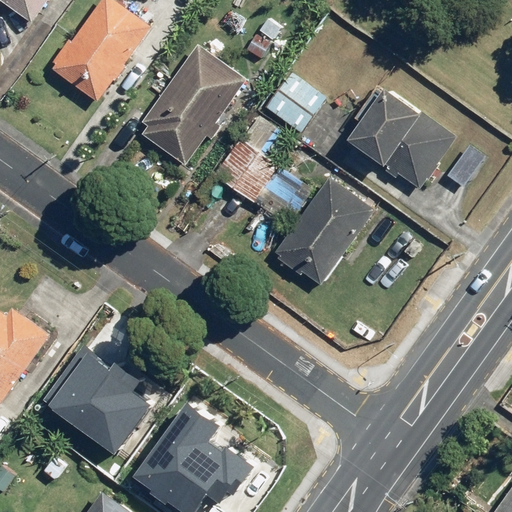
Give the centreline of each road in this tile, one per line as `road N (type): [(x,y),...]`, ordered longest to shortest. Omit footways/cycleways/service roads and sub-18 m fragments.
road 1 (residential): [(393,442),(0,160)]
road 2 (secondary): [(436,380),(437,349),(449,331),(482,287),(510,277)]
